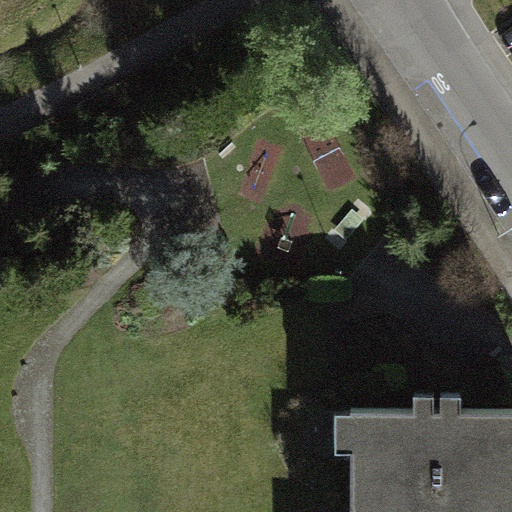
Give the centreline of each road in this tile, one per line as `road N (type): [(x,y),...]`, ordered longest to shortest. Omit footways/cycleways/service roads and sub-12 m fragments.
road 1 (track): [(232,0),(0,125)]
road 2 (residential): [(511,176),(390,0)]
